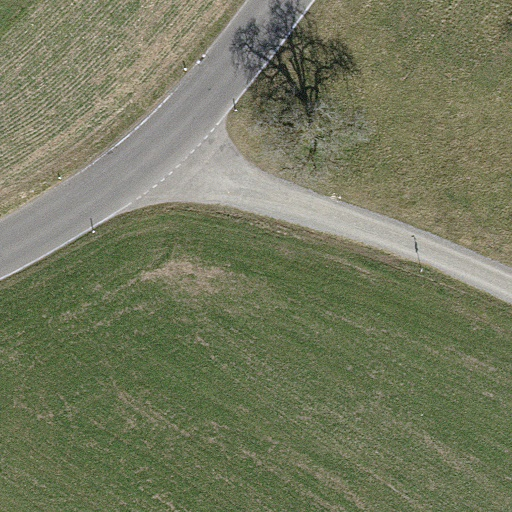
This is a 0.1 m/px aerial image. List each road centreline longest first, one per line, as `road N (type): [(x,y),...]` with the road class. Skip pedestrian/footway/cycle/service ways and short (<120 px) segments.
road 1 (tertiary): [(0,249),(164,141),(281,0)]
road 2 (track): [(164,141),(219,177),(442,255),(511,288)]
